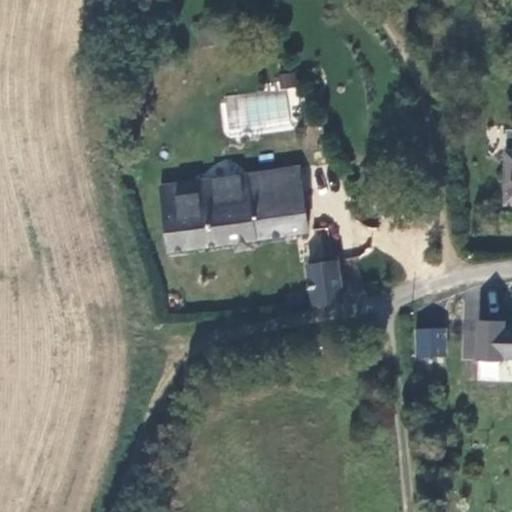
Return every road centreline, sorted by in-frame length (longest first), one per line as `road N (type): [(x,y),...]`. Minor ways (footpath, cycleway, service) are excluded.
road 1 (track): [(387,309),(201,341),(159,388),(116,511)]
road 2 (residential): [(511,271),(413,290),(387,309)]
